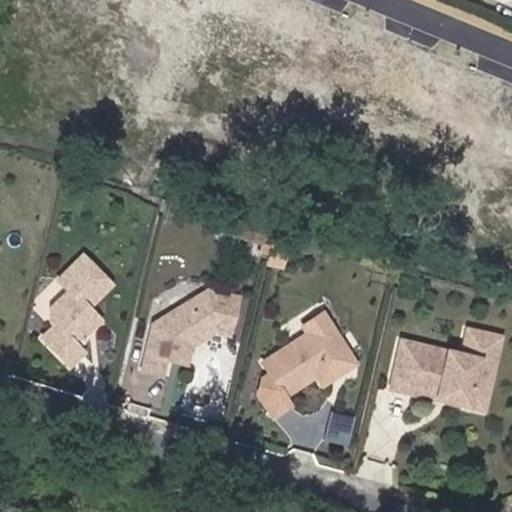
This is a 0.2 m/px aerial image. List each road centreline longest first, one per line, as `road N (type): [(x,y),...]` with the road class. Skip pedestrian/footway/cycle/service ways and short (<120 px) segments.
road 1 (residential): [(0,401),(401,511)]
road 2 (residential): [(511,55),(378,0)]
